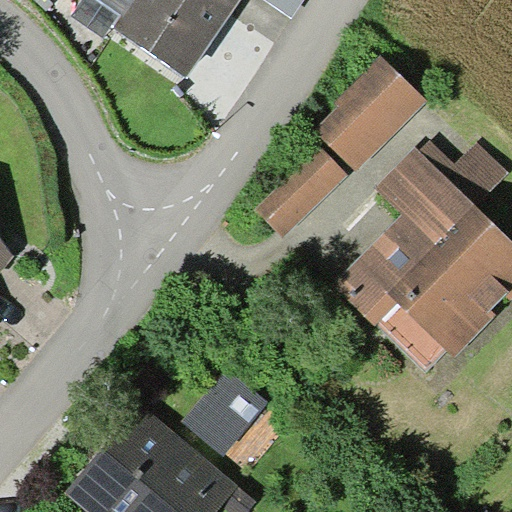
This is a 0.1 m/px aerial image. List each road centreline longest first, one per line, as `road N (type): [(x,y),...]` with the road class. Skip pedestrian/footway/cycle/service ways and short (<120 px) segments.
road 1 (residential): [(156,239),(224,172),(325,0)]
road 2 (residential): [(156,239),(110,193),(71,107),(0,23)]
road 3 (residential): [(0,444),(84,348),(156,239)]
